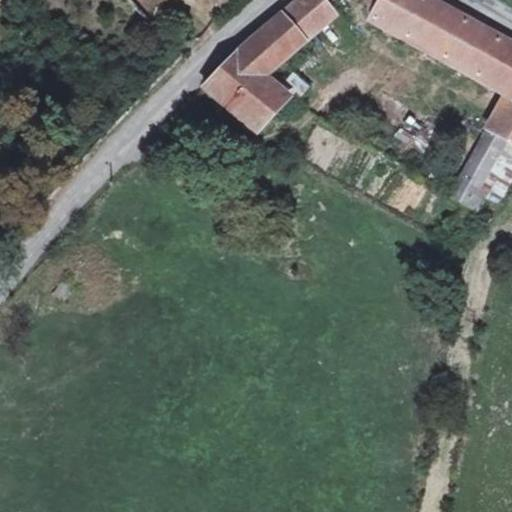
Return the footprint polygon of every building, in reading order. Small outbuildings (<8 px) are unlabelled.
[(265,79),(305,44),(295,32),(326,5),(322,0),(299,0),(238,55),(204,89),(257,134),(290,99),(265,79)] [(365,0),(372,18),(381,0),(365,0)] [(511,144),(511,46),(427,0),(381,0),(372,18),(370,22),(507,96),(451,197),(478,213),(486,198),(475,192),(504,140),(511,144)] [(305,44),(336,16),(326,5),(295,32),(305,44)] [(64,302),(74,288),(65,281),(55,296),(64,302)]
